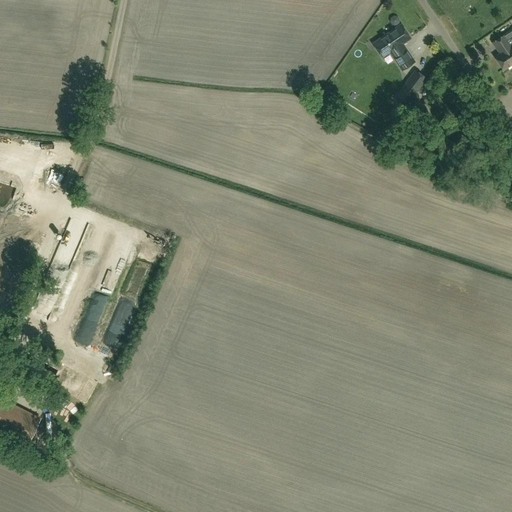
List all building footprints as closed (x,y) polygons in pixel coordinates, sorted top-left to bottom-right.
[(402,25),(374,44),(383,57),(390,52),(403,70),(415,62),(402,44),(411,38),(402,25)] [(504,69),(511,63),(511,41),(506,34),(504,35),(493,43),(500,53),(495,57),(504,69)] [(414,71),(397,95),(408,103),(425,79),(414,71)] [(0,303),(16,309),(40,232),(6,221),(17,188),(0,182),(0,303)] [(117,239),(103,281),(115,285),(129,243),(117,239)] [(114,354),(125,326),(113,321),(102,350),(114,354)] [(86,404),(98,381),(33,347),(28,357),(34,360),(27,372),(86,404)] [(3,399),(0,404),(0,432),(27,446),(41,418),(3,399)]
